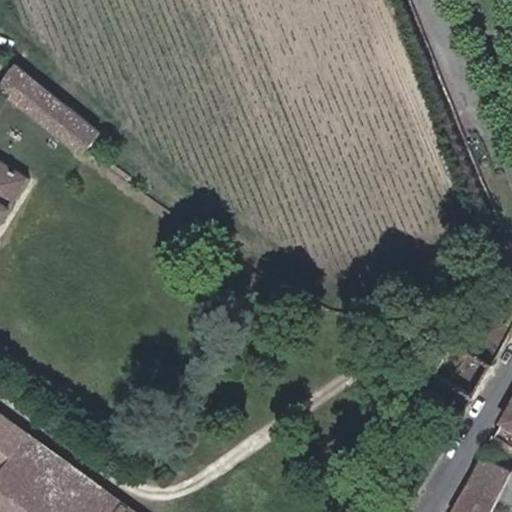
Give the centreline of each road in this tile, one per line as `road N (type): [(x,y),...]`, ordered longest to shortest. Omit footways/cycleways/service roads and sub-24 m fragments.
road 1 (unknown): [(433,0),(508,161)]
road 2 (unclassified): [(433,511),(511,373)]
